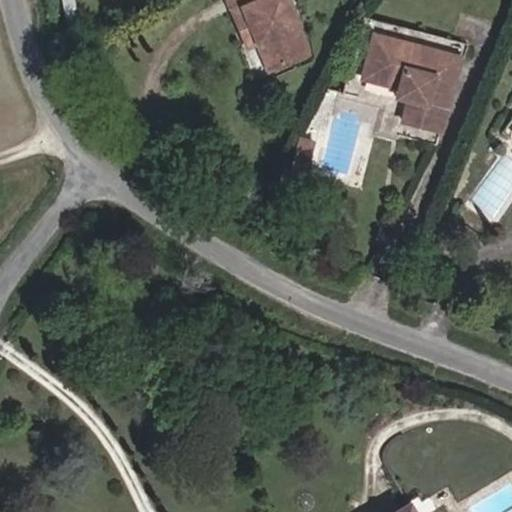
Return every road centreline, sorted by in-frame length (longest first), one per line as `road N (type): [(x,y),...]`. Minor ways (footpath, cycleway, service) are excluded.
road 1 (unclassified): [(104,150),(324,326),(511,382)]
road 2 (residential): [(104,150),(0,286)]
road 3 (unclassified): [(41,0),(61,111),(104,150)]
